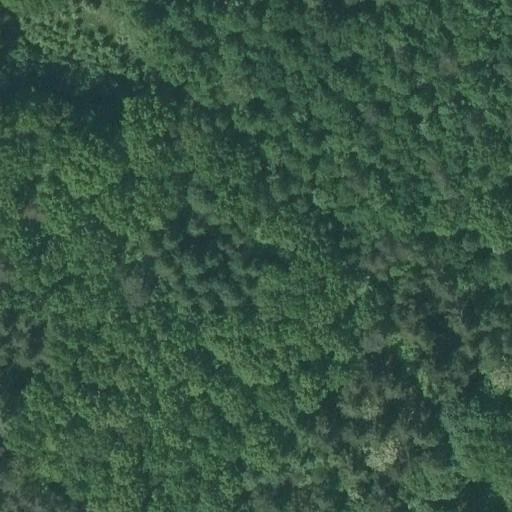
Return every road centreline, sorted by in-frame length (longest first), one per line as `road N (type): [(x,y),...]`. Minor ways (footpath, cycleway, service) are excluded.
road 1 (unknown): [(425,511),(511,351)]
road 2 (track): [(511,372),(437,511)]
road 3 (unknown): [(130,511),(0,438)]
